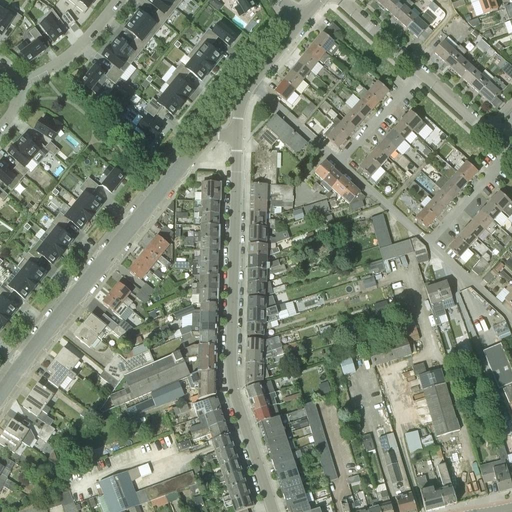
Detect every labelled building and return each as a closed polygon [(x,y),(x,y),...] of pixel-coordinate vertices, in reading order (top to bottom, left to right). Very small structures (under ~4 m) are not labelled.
[(80,0),(75,6),(84,14),(95,0),(80,0)] [(164,24),(176,10),(164,0),(148,0),(147,2),(159,11),(155,16),(164,24)] [(164,0),(176,10),(183,0),(164,0)] [(251,0),(236,0),(241,6),(235,9),(240,17),(245,14),(245,15),(256,9),(251,0)] [(396,0),(386,0),(382,6),(390,14),(400,3),(396,0)] [(454,10),(465,5),(463,0),(462,0),(452,4),(454,10)] [(494,0),(482,0),(479,1),(484,15),(498,10),(494,0)] [(400,3),(390,14),(399,22),(409,11),(400,3)] [(7,8),(4,12),(0,17),(0,35),(1,36),(9,25),(14,28),(22,18),(7,8)] [(41,26),(54,43),(64,36),(55,24),(60,20),(52,10),(46,14),(50,19),(41,26)] [(409,11),(399,22),(408,30),(417,19),(409,11)] [(153,38),(164,24),(155,16),(151,21),(139,12),(132,21),(153,38)] [(75,23),(68,13),(62,18),(69,28),(75,23)] [(417,19),(408,30),(419,40),(434,22),(425,14),(419,21),(417,19)] [(132,44),(142,51),(153,38),(132,21),(125,29),(136,39),(132,44)] [(61,22),(57,25),(64,34),(68,31),(61,22)] [(204,35),(214,43),(218,38),(230,47),(237,38),(220,24),(213,33),(209,30),(204,35)] [(325,54),(326,53),(332,56),(340,47),(333,42),(337,37),(342,32),(333,24),(324,34),(323,34),(314,45),(325,54)] [(37,42),(38,42),(43,39),(35,29),(29,33),(36,42),(37,42)] [(489,31),(483,33),(485,39),(491,37),(489,31)] [(210,48),(214,43),(204,35),(200,41),(194,49),(215,66),(215,65),(221,57),(210,48)] [(131,66),(142,51),(132,44),(128,49),(117,40),(110,48),(127,62),(126,62),(131,66)] [(36,42),(29,48),(25,43),(18,49),(22,53),(21,54),(29,64),(45,51),(38,42),(37,42),(36,42)] [(434,54),(445,64),(455,52),(444,42),(434,54)] [(504,49),(497,43),(494,47),(501,52),(504,49)] [(306,54),(318,63),(319,62),(328,68),(334,61),(325,54),(314,45),(306,54)] [(460,47),(455,52),(445,64),(454,71),(464,60),(462,58),(467,52),(460,47)] [(127,62),(110,48),(103,57),(114,66),(110,71),(119,79),(124,73),(120,70),(126,62),(127,62)] [(215,66),(194,49),(188,57),(192,61),(208,74),(215,66)] [(490,49),(486,53),(491,57),(495,53),(490,49)] [(151,58),(156,62),(160,57),(155,52),(151,58)] [(299,63),(310,72),(318,63),(306,54),(299,63)] [(464,60),(454,71),(462,79),(473,68),(464,60)] [(192,61),(186,68),(181,64),(176,70),(186,78),(190,73),(202,82),(208,74),(192,61)] [(291,72),(303,82),(310,72),(299,63),(291,72)] [(511,80),(511,67),(508,64),(502,72),(511,80)] [(94,67),(82,83),(91,91),(92,90),(96,94),(102,87),(97,83),(104,75),(94,67)] [(473,68),(462,79),(471,87),(481,76),(473,68)] [(182,83),(186,78),(176,70),(172,76),(166,84),(170,88),(170,87),(187,101),(187,100),(193,92),(182,83)] [(119,79),(110,71),(105,77),(115,85),(119,79)] [(284,81),(295,91),(303,82),(291,72),(284,81)] [(479,95),(490,84),(481,76),(471,87),(479,95)] [(295,91),(284,81),(275,93),(286,102),(295,91)] [(368,94),(379,104),(389,93),(378,83),(368,94)] [(500,94),(490,84),(479,95),(490,105),(491,104),(497,110),(503,104),(496,98),(500,94)] [(164,95),(180,108),(187,101),(170,87),(170,88),(164,95)] [(379,104),(368,94),(364,90),(358,96),(362,100),(360,102),(372,112),(379,104)] [(136,106),(141,100),(135,95),(130,101),(136,106)] [(180,109),(180,108),(164,95),(158,103),(153,99),(148,105),(158,113),(162,108),(173,117),(180,109)] [(355,97),(347,104),(351,108),(359,101),(355,97)] [(372,112),(360,102),(353,111),(364,121),(372,112)] [(306,119),(316,108),(311,103),(302,115),(306,119)] [(154,118),(158,113),(148,105),(144,110),(154,118)] [(364,121),(353,111),(345,119),(356,129),(364,121)] [(401,123),(412,133),(414,131),(418,135),(426,126),(422,122),(410,112),(401,123)] [(257,153),(256,185),(275,186),(275,153),(271,153),(271,147),(279,139),(285,144),(285,143),(297,154),(306,144),(275,117),(254,140),(259,145),(259,153),(257,153)] [(356,129),(345,119),(341,123),(336,118),(332,123),(337,128),(348,138),(356,129)] [(161,132),(145,119),(138,128),(146,135),(142,140),(149,145),(153,141),(154,141),(161,132)] [(51,126),(42,120),(35,131),(53,142),(59,131),(58,131),(61,126),(54,121),(51,126)] [(393,132),(404,142),(412,133),(401,123),(393,132)] [(348,138),(337,128),(327,139),(338,149),(348,138)] [(385,141),(396,151),(404,142),(393,132),(385,141)] [(16,146),(32,161),(38,166),(39,166),(51,153),(48,151),(45,148),(39,142),(34,147),(23,138),(16,146)] [(377,149),(388,159),(396,151),(385,141),(377,149)] [(50,143),(45,148),(48,151),(51,153),(55,157),(60,151),(50,143)] [(16,146),(8,154),(19,164),(15,169),(24,177),(29,172),(25,168),(32,161),(16,146)] [(369,158),(380,168),(388,159),(377,149),(369,158)] [(380,168),(369,158),(359,168),(371,179),(380,168)] [(324,182),(334,170),(325,162),(315,174),(324,182)] [(457,174),(468,184),(478,173),(467,163),(457,174)] [(0,164),(0,180),(12,192),(20,183),(20,182),(24,177),(15,169),(10,174),(0,164)] [(114,171),(109,168),(104,174),(109,178),(102,187),(111,194),(124,178),(115,171),(114,171)] [(468,184),(457,174),(451,169),(447,173),(445,171),(443,174),(451,180),(449,182),(460,193),(468,184)] [(332,189),(343,178),(334,170),(324,182),(321,185),(329,193),(332,189)] [(202,202),(220,202),(221,183),(215,183),(215,184),(213,184),(213,174),(196,174),(196,184),(202,185),(202,202)] [(460,193),(449,182),(443,176),(434,185),(441,191),(452,201),(460,193)] [(341,198),(351,185),(343,178),(332,189),(341,198)] [(88,179),(84,184),(94,192),(98,187),(88,179)] [(94,192),(84,184),(79,190),(84,194),(78,202),(94,215),(95,215),(94,214),(101,207),(90,197),(94,192)] [(275,186),(256,185),(251,185),(250,202),(292,203),(293,187),(275,186)] [(350,206),(362,202),(362,201),(365,198),(351,185),(341,198),(350,206)] [(0,198),(3,202),(8,196),(0,189),(0,198)] [(452,201),(441,191),(433,200),(444,210),(452,201)] [(499,192),(489,203),(501,213),(502,211),(510,218),(511,215),(511,203),(511,202),(499,192)] [(444,210),(433,200),(425,209),(436,219),(444,210)] [(321,203),(324,213),(330,212),(327,201),(321,203)] [(94,215),(78,202),(72,210),(88,223),(94,215)] [(194,214),(219,215),(219,212),(220,209),(220,202),(202,202),(202,209),(194,209),(194,214)] [(293,203),(292,203),(250,202),(250,214),(266,215),(266,214),(274,215),(274,208),(293,208),(293,203)] [(362,202),(350,206),(352,212),(364,208),(362,202)] [(324,213),(321,203),(315,205),(318,215),(324,213)] [(501,213),(489,203),(482,212),(493,222),(501,213)] [(33,208),(29,204),(25,209),(29,213),(33,208)] [(318,215),(315,205),(310,207),(313,217),(318,215)] [(313,217),(310,207),(304,208),(307,219),(313,217)] [(295,221),(304,218),(302,209),(292,212),(295,221)] [(436,219),(425,209),(416,220),(427,230),(436,219)] [(88,223),(72,210),(65,217),(60,214),(56,219),(66,227),(70,222),(81,231),(87,223),(88,223)] [(493,222),(482,212),(474,221),(485,231),(491,236),(496,231),(494,229),(496,226),(496,225),(493,222)] [(201,227),(220,227),(220,220),(219,216),(219,215),(194,214),(194,219),(201,220),(201,227)] [(266,215),(250,214),(250,228),(266,229),(274,229),(275,221),(266,221),(266,215)] [(372,225),(385,221),(383,216),(371,219),(372,225)] [(66,227),(56,219),(51,225),(52,225),(45,233),(50,237),(66,250),(66,249),(73,241),(61,232),(66,227)] [(374,231),(387,228),(385,221),(372,225),(374,231)] [(485,231),(474,221),(466,229),(477,239),(485,231)] [(193,239),(219,239),(220,227),(201,227),(201,234),(193,233),(193,239)] [(165,228),(155,240),(166,249),(173,242),(169,239),(173,234),(165,228)] [(266,229),(250,228),(249,243),(266,244),(276,244),(284,240),(282,233),(276,235),(276,237),(272,238),(272,237),(268,237),(268,236),(266,236),(266,229)] [(376,237),(388,233),(387,228),(374,231),(376,237)] [(477,239),(466,229),(458,238),(469,248),(477,239)] [(313,233),(306,235),(308,241),(315,239),(313,233)] [(378,243),(390,240),(388,233),(376,237),(378,243)] [(50,237),(44,244),(60,258),(66,250),(50,237)] [(505,246),(511,239),(508,237),(502,243),(505,246)] [(469,248),(458,238),(448,249),(459,259),(469,248)] [(201,251),(219,251),(219,239),(193,239),(184,239),(184,248),(193,248),(193,244),(201,244),(201,251)] [(412,251),(426,248),(416,239),(409,240),(409,241),(410,241),(412,251)] [(166,249),(155,240),(145,252),(157,261),(166,268),(170,264),(161,256),(166,249)] [(380,250),(392,246),(390,240),(378,243),(380,250)] [(44,244),(39,241),(33,249),(32,248),(28,254),(38,262),(42,257),(53,266),(59,258),(60,258),(44,244)] [(413,254),(412,251),(410,241),(409,241),(404,243),(408,256),(413,254)] [(408,256),(404,243),(398,244),(402,258),(408,256)] [(402,258),(398,244),(392,246),(380,250),(384,263),(402,258)] [(499,253),(503,248),(499,244),(495,249),(499,253)] [(249,245),(249,257),(267,258),(267,257),(279,252),(278,248),(267,252),(267,246),(249,245)] [(426,248),(412,251),(413,254),(414,254),(416,259),(428,255),(426,248)] [(193,263),(217,264),(217,262),(219,258),(219,251),(201,251),(200,258),(193,258),(193,263)] [(157,261),(145,252),(137,261),(149,271),(157,261)] [(38,262),(28,254),(23,260),(24,260),(17,268),(22,272),(22,271),(38,284),(45,276),(33,267),(38,262)] [(481,259),(488,265),(488,264),(487,263),(490,261),(489,257),(486,254),(481,259)] [(267,258),(249,257),(249,259),(248,260),(248,263),(249,264),(249,271),(267,271),(271,270),(284,265),(286,264),(284,259),(270,264),(267,264),(267,258)] [(488,265),(481,259),(472,270),(478,276),(487,266),(488,265)] [(149,271),(137,261),(129,271),(141,281),(149,271)] [(200,276),(218,276),(219,270),(217,266),(217,264),(193,263),(175,263),(175,270),(184,270),(184,269),(189,269),(192,267),(192,279),(200,276)] [(498,273),(504,267),(500,263),(494,270),(498,273)] [(284,265),(271,270),(273,275),(286,271),(284,265)] [(157,270),(153,274),(160,279),(163,275),(157,270)] [(22,272),(16,279),(32,292),(38,284),(22,271),(22,272)] [(267,271),(249,271),(248,277),(248,278),(248,281),(248,282),(248,284),(264,285),(266,284),(266,277),(267,277),(267,271)] [(508,283),(511,279),(502,271),(499,275),(508,283)] [(487,284),(494,277),(490,273),(483,280),(487,284)] [(16,279),(11,275),(5,283),(4,283),(0,288),(10,297),(14,291),(25,300),(31,293),(32,292),(16,279)] [(191,290),(218,291),(218,276),(200,276),(200,284),(191,284),(191,290)] [(365,289),(376,286),(374,278),(362,282),(365,289)] [(447,282),(436,286),(444,310),(455,306),(447,282)] [(264,285),(248,284),(248,296),(264,297),(286,290),(284,285),(272,290),(270,283),(266,284),(264,285)] [(119,284),(111,293),(129,308),(132,304),(126,299),(130,293),(119,284)] [(146,284),(140,291),(148,297),(151,295),(154,291),(146,284)] [(444,310),(436,286),(425,289),(433,313),(444,310)] [(151,295),(162,291),(159,287),(154,291),(151,295)] [(10,297),(0,288),(0,310),(10,319),(17,311),(5,302),(10,297)] [(199,305),(218,305),(218,291),(191,290),(191,296),(199,296),(199,305)] [(150,298),(148,297),(140,291),(135,297),(145,305),(150,298)] [(129,308),(111,293),(103,304),(114,313),(113,314),(120,319),(129,308)] [(265,311),(275,308),(274,306),(271,297),(265,299),(248,299),(248,310),(265,311)] [(378,303),(381,314),(390,312),(387,301),(378,303)] [(194,313),(217,314),(217,313),(218,312),(218,310),(218,309),(218,305),(199,305),(194,304),(185,308),(186,311),(190,311),(190,309),(195,309),(194,313)] [(265,311),(248,310),(247,324),(265,325),(266,325),(276,321),(279,321),(277,314),(287,311),(284,305),(275,308),(265,311)] [(10,319),(0,310),(0,324),(3,327),(10,319)] [(154,311),(148,314),(151,321),(157,318),(154,311)] [(192,327),(208,327),(208,324),(217,324),(217,320),(218,319),(218,317),(217,316),(217,314),(194,313),(194,314),(192,314),(192,327)] [(84,327),(98,338),(101,340),(105,336),(102,333),(106,328),(93,317),(84,327)] [(133,330),(134,330),(122,320),(118,326),(126,333),(127,333),(133,330)] [(266,325),(265,325),(247,324),(247,337),(263,337),(263,330),(266,330),(278,326),(276,321),(266,325)] [(182,336),(191,332),(217,334),(217,324),(208,324),(208,327),(192,327),(187,326),(179,330),(182,336)] [(159,329),(162,334),(169,331),(167,325),(159,329)] [(126,333),(118,326),(113,332),(121,339),(126,333)] [(322,335),(331,332),(329,326),(320,329),(322,335)] [(98,338),(84,327),(76,337),(89,349),(98,338)] [(343,328),(323,334),(325,340),(344,334),(343,328)] [(407,331),(410,343),(421,340),(417,328),(407,331)] [(509,330),(498,335),(500,340),(511,335),(509,330)] [(200,346),(217,346),(217,334),(191,332),(182,336),(184,341),(192,338),(200,338),(200,346)] [(126,343),(127,350),(143,343),(141,340),(140,337),(126,343)] [(247,341),(247,353),(264,353),(281,348),(280,345),(275,346),(273,339),(263,342),(247,341)] [(373,367),(373,368),(412,356),(406,339),(373,349),(368,351),(368,353),(373,367)] [(247,353),(246,366),(263,367),(263,364),(263,358),(267,359),(271,357),(284,354),(291,352),(292,356),(299,353),(296,343),(281,348),(264,353),(247,353)] [(503,388),(511,409),(511,372),(501,345),(483,352),(498,390),(503,388)] [(124,376),(127,383),(123,385),(125,390),(110,396),(115,408),(124,405),(177,382),(187,377),(190,376),(182,357),(190,354),(200,354),(199,359),(216,359),(217,346),(200,346),(194,346),(155,363),(124,376)] [(120,354),(119,355),(125,360),(134,357),(131,350),(131,349),(120,354)] [(65,351),(57,361),(71,372),(79,361),(65,351)] [(105,371),(119,382),(124,376),(155,363),(149,351),(134,357),(125,360),(119,355),(118,354),(117,354),(105,371)] [(344,375),(344,376),(356,372),(351,358),(340,362),(344,375)] [(216,359),(199,359),(199,366),(199,372),(216,372),(216,367),(216,359)] [(76,376),(71,372),(57,361),(49,372),(53,375),(48,382),(57,389),(67,377),(72,381),(76,376)] [(246,366),(245,387),(263,382),(263,378),(265,379),(269,377),(267,371),(284,364),(284,363),(285,363),(285,361),(266,367),(263,367),(246,366)] [(434,426),(433,426),(437,438),(459,431),(456,420),(441,370),(419,376),(434,426)] [(119,382),(105,371),(100,377),(115,388),(119,382)] [(190,376),(187,377),(189,383),(216,384),(216,372),(199,372),(194,374),(190,376)] [(177,382),(124,405),(129,416),(133,427),(146,421),(142,411),(156,405),(157,407),(184,395),(177,382)] [(245,390),(249,402),(271,394),(269,388),(273,387),(271,382),(245,390)] [(329,382),(319,385),(323,396),(332,393),(329,382)] [(216,384),(189,383),(191,388),(194,388),(199,388),(199,396),(191,399),(192,403),(199,401),(216,396),(216,384)] [(31,397),(46,407),(53,396),(38,386),(31,397)] [(275,393),(271,394),(249,402),(253,413),(268,408),(266,402),(271,400),(276,399),(276,397),(282,395),(280,391),(275,393)] [(38,418),(43,422),(48,415),(47,415),(50,410),(46,407),(31,397),(23,408),(38,418)] [(217,398),(188,407),(189,411),(195,409),(198,418),(198,419),(199,419),(221,411),(217,398)] [(496,400),(491,403),(493,410),(499,408),(496,400)] [(304,411),(316,408),(314,402),(303,406),(304,411)] [(99,408),(93,403),(88,409),(95,414),(99,408)] [(268,408),(253,413),(257,425),(259,424),(276,418),(275,416),(274,412),(280,410),(279,405),(273,406),(268,408)] [(306,417),(318,413),(316,408),(304,411),(306,417)] [(88,421),(93,415),(85,409),(80,415),(88,421)] [(221,411),(199,419),(201,424),(189,428),(191,434),(225,422),(221,411)] [(308,422),(319,419),(318,413),(306,417),(308,422)] [(279,417),(276,418),(259,424),(260,428),(262,433),(282,427),(279,417)] [(309,428),(321,424),(319,419),(308,422),(309,428)] [(309,426),(307,420),(299,422),(301,429),(309,426)] [(13,422),(6,433),(21,443),(30,447),(35,439),(30,429),(28,431),(13,422)] [(225,422),(191,434),(193,441),(204,437),(211,435),(213,440),(229,435),(225,422)] [(54,432),(55,430),(50,426),(46,424),(42,430),(51,436),(52,434),(54,432)] [(311,433),(323,430),(321,424),(309,428),(311,433)] [(282,427),(262,433),(265,442),(285,435),(282,427)] [(385,436),(383,427),(375,429),(381,446),(399,511),(416,511),(399,453),(393,434),(385,436)] [(51,436),(42,430),(37,436),(47,442),(51,436)] [(313,439),(324,435),(323,430),(311,433),(313,439)] [(409,454),(422,451),(417,432),(405,434),(409,454)] [(21,443),(6,433),(0,442),(0,445),(14,454),(21,443)] [(366,453),(375,450),(370,434),(361,437),(366,453)] [(229,435),(213,440),(209,442),(210,446),(213,446),(215,453),(233,447),(229,435)] [(285,435),(265,442),(268,450),(288,444),(285,435)] [(314,445),(326,441),(324,435),(313,439),(314,445)] [(435,448),(431,436),(419,439),(422,451),(435,448)] [(316,450),(328,447),(326,441),(314,445),(316,450)] [(181,445),(183,451),(193,447),(191,442),(181,445)] [(288,444),(268,450),(270,458),(291,452),(290,450),(295,449),(293,442),(288,444)] [(508,460),(507,456),(503,444),(496,447),(501,462),(508,460)] [(233,447),(215,453),(205,457),(207,462),(217,459),(220,466),(237,459),(233,447)] [(318,456),(329,452),(328,447),(316,450),(318,456)] [(291,452),(270,458),(273,467),(294,461),(302,458),(300,451),(291,453),(291,452)] [(55,464),(57,461),(54,452),(49,460),(55,464)] [(320,461),(331,458),(329,452),(318,456),(320,461)] [(0,480),(15,488),(16,485),(7,480),(14,463),(3,457),(0,462),(0,480)] [(321,467),(333,463),(331,458),(320,461),(321,467)] [(237,459),(220,466),(222,472),(215,475),(216,480),(241,472),(239,467),(239,465),(238,462),(237,461),(237,459)] [(294,461),(273,467),(276,476),(297,469),(294,461)] [(38,475),(41,469),(30,463),(27,468),(38,475)] [(323,472),(335,469),(333,463),(321,467),(323,472)] [(440,491),(445,507),(457,504),(444,464),(437,466),(444,490),(440,491)] [(507,475),(505,465),(487,469),(486,465),(479,466),(484,484),(496,481),(499,493),(511,489),(508,474),(507,475)] [(297,469),(276,476),(279,484),(299,478),(297,469)] [(325,478),(336,474),(335,469),(323,472),(325,478)] [(41,470),(38,475),(45,480),(48,475),(41,470)] [(104,496),(110,511),(122,511),(129,510),(140,506),(135,493),(131,483),(127,472),(99,483),(104,496)] [(241,472),(216,480),(218,485),(225,482),(227,489),(245,484),(245,483),(245,481),(244,478),(243,477),(241,472)] [(336,474),(325,478),(326,483),(338,480),(336,474)] [(428,511),(445,507),(440,491),(434,492),(433,488),(431,489),(430,485),(428,486),(426,477),(417,479),(425,511),(428,511)] [(299,478),(279,484),(282,493),(302,487),(299,478)] [(15,488),(0,480),(0,492),(3,487),(12,492),(15,488)] [(245,484),(227,489),(230,496),(222,499),(224,504),(249,496),(245,484)] [(302,487),(282,493),(285,502),(305,495),(302,487)] [(146,503),(147,503),(148,503),(150,502),(145,490),(135,493),(140,506),(146,503)] [(63,511),(69,511),(76,510),(70,491),(58,495),(62,505),(62,506),(63,511)] [(368,511),(365,500),(363,492),(356,494),(358,501),(359,501),(361,507),(355,508),(355,511),(368,511)] [(375,495),(379,508),(380,511),(392,511),(390,505),(387,492),(375,495)] [(57,507),(62,506),(62,505),(58,495),(53,497),(57,507)] [(305,495),(285,502),(288,510),(308,503),(305,495)] [(102,511),(110,511),(104,496),(98,498),(102,511)] [(234,511),(240,511),(247,510),(253,508),(249,496),(224,504),(226,508),(233,506),(234,511)] [(48,499),(52,509),(57,507),(53,497),(48,499)] [(380,511),(379,508),(374,509),(371,498),(365,500),(368,511),(380,511)] [(42,501),(46,511),(52,509),(48,499),(42,501)] [(24,508),(25,511),(46,511),(42,501),(24,508)] [(349,511),(347,501),(341,503),(343,511),(349,511)] [(308,503),(288,510),(288,511),(310,511),(311,511),(308,503)]
